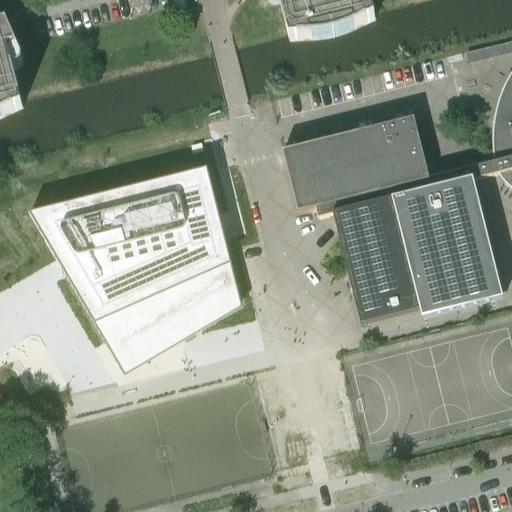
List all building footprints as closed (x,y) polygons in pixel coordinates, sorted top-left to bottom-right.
[(183,0),(173,0),(176,12),(186,10),(183,0)] [(266,0),(267,1),(267,2),(268,3),(269,4),(269,5),(271,6),(273,6),(275,7),(280,6),(287,36),(289,43),(322,40),(333,38),(343,35),(357,29),(366,25),(375,21),(374,15),(369,0),(266,0)] [(0,119),(23,109),(21,103),(14,72),(17,72),(20,70),(21,68),(22,66),(23,63),(22,60),(7,27),(0,29),(0,119)] [(511,73),(511,75),(508,80),(505,86),(502,92),(500,98),(497,104),(496,111),(494,117),(493,124),(492,131),(492,137),(492,144),(492,151),(493,157),(494,164),(498,176),(499,178),(501,180),(502,182),(505,185),(508,189),(510,190),(511,191),(511,73)] [(478,202),(473,183),(498,176),(494,164),(470,170),(429,180),(413,120),(282,153),(297,215),(315,211),(318,221),(333,217),(361,327),(419,312),(422,323),(503,303),(478,202)] [(205,172),(27,218),(122,377),(239,307),(205,172)] [(11,223),(0,225),(0,258),(19,254),(11,223)] [(0,418),(18,415),(12,378),(0,380),(0,418)]
